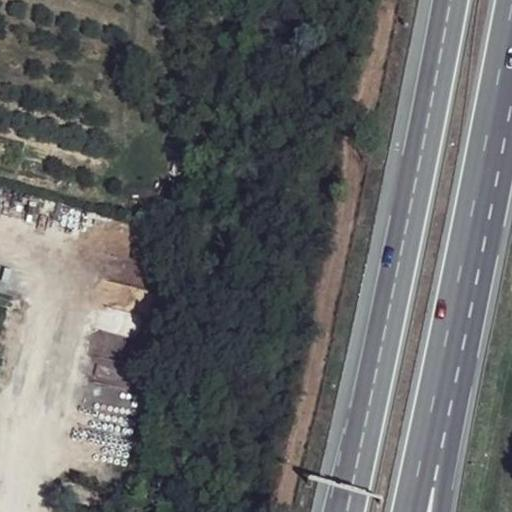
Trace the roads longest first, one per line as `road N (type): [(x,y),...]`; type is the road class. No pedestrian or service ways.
road 1 (motorway): [(405,511),(507,0)]
road 2 (motorway): [(448,0),(351,491)]
road 3 (motorway): [(446,511),(511,77)]
